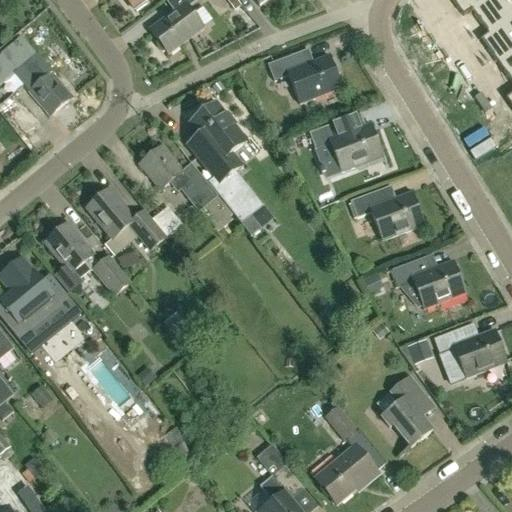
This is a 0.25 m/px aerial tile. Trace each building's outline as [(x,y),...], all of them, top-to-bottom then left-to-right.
[(144,3),(147,0),(125,0),(136,14),(147,6),(144,3)] [(463,0),(471,11),(485,0),(463,0)] [(489,36),(511,19),(511,0),(485,0),(471,11),(489,36)] [(168,56),(203,30),(186,6),(150,32),(158,42),(156,45),(157,48),(160,51),(162,54),(166,53),(168,56)] [(507,61),(511,57),(511,19),(489,36),(507,61)] [(416,49),(429,41),(425,34),(408,44),(412,51),(416,49)] [(0,87),(36,56),(21,38),(0,55),(0,87)] [(340,90),(335,77),(338,74),(333,62),(329,62),(328,59),(305,68),(300,54),(267,67),(273,84),(287,79),(297,106),(340,90)] [(52,75),(50,76),(38,63),(27,73),(38,86),(28,95),(49,118),(72,99),(52,75)] [(424,71),(429,78),(432,76),(439,72),(434,64),(427,69),(424,71)] [(462,95),(457,87),(444,95),(440,97),(445,105),(448,103),(462,95)] [(188,148),(218,186),(240,169),(230,156),(245,144),(233,129),(236,127),(227,116),(225,118),(216,107),(213,109),(208,107),(198,115),(198,120),(191,127),(200,139),(188,148)] [(478,121),(473,114),(460,122),(456,124),(461,132),(464,130),(478,121)] [(359,117),(341,123),(309,136),(311,141),(314,150),(315,152),(329,147),(340,175),(382,159),(370,128),(364,130),(359,117)] [(477,158),(487,152),(483,144),(476,149),(473,151),(477,158)] [(199,214),(216,199),(190,167),(183,172),(164,149),(140,168),(160,192),(173,182),(199,214)] [(381,243),(423,227),(412,197),(388,205),(384,192),(351,204),(357,221),(371,216),(381,243)] [(112,243),(129,229),(149,254),(165,242),(144,216),(135,223),(110,193),(87,212),(112,243)] [(208,212),(213,222),(226,215),(230,224),(239,219),(229,201),(208,212)] [(262,209),(246,215),(256,242),(272,236),(262,209)] [(177,210),(161,221),(176,240),(191,229),(177,210)] [(115,299),(130,286),(109,261),(100,268),(92,259),(94,258),(69,227),(46,246),(65,270),(57,277),(70,293),(81,285),(72,274),(86,263),(115,299)] [(422,313),(465,296),(453,264),(430,273),(425,260),(392,273),(398,290),(412,285),(422,313)] [(59,289),(50,278),(42,285),(23,261),(0,278),(0,280),(19,304),(33,293),(41,303),(59,289)] [(177,314),(163,324),(179,344),(192,333),(177,314)] [(463,381),(506,365),(494,334),(471,342),(466,329),(433,341),(439,358),(452,353),(463,381)] [(0,359),(13,349),(0,332),(0,359)] [(137,379),(146,389),(158,379),(149,369),(137,379)] [(398,405),(384,416),(380,420),(388,429),(391,427),(410,449),(431,432),(421,420),(433,410),(408,379),(390,395),(398,405)] [(0,406),(12,396),(0,380),(0,406)] [(358,433),(338,409),(328,397),(316,407),(346,444),(358,433)] [(0,456),(10,449),(0,436),(0,456)] [(256,461),(271,479),(259,488),(271,503),(260,511),(298,511),(288,499),(300,489),(283,469),(286,467),(271,448),(256,461)] [(363,488),(377,476),(354,448),(314,482),(336,508),(362,486),(363,488)]
